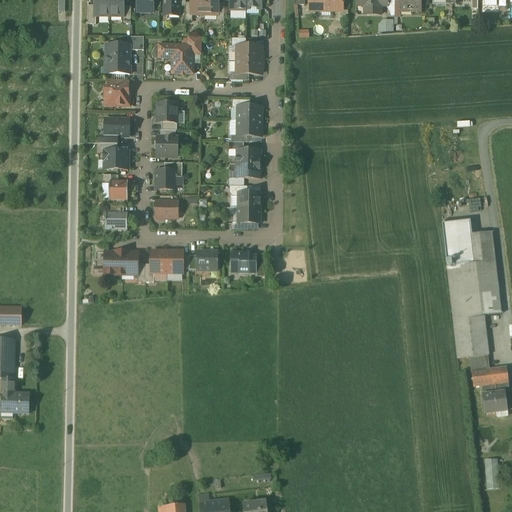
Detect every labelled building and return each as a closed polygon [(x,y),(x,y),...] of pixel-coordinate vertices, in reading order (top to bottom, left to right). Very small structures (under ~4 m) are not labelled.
[(95,0),(95,7),(95,16),(96,17),(109,17),(109,0),(95,0)] [(123,0),(109,0),(109,17),(123,17),(124,8),(123,0)] [(137,0),(137,13),(153,13),(153,9),(153,0),(137,0)] [(164,0),(164,13),(170,13),(169,17),(179,18),(179,8),(179,0),(164,0)] [(204,0),(191,0),(192,4),(191,14),(192,15),(205,15),(204,0)] [(218,0),(204,0),(205,15),(217,15),(218,15),(218,5),(218,0)] [(230,0),(230,2),(230,12),(246,12),(246,9),(246,0),(230,0)] [(261,0),(246,0),(246,9),(261,9),(261,0)] [(343,0),(311,0),(311,1),(311,12),(321,12),(323,10),(331,9),(333,12),(343,12),(343,0)] [(359,0),(359,7),(370,7),(370,16),(381,16),(381,8),(389,8),(388,0),(359,0)] [(401,0),(402,2),(402,12),(422,12),(422,0),(401,0)] [(95,7),(88,7),(87,25),(96,26),(96,17),(95,16),(95,7)] [(131,8),(124,8),(123,17),(123,26),(131,26),(131,8)] [(395,33),(394,21),(380,21),(380,34),(395,33)] [(144,39),(128,38),(128,46),(129,46),(129,52),(144,52),(144,39)] [(201,39),(189,39),(189,47),(189,55),(193,55),(201,55),(201,39)] [(246,40),(232,40),(232,48),(237,49),(238,48),(246,48),(246,40)] [(128,46),(107,46),(107,57),(106,57),(106,68),(109,68),(109,76),(130,76),(130,59),(129,59),(129,52),(129,46),(128,46)] [(189,47),(159,47),(159,54),(161,54),(161,59),(170,59),(173,61),(172,75),(193,75),(193,55),(189,55),(189,47)] [(246,48),(238,48),(237,49),(237,62),(261,62),(261,48),(246,48)] [(261,62),(237,62),(237,75),(237,76),(249,76),(261,76),(261,62)] [(108,89),(106,89),(106,101),(112,101),(111,107),(129,108),(130,98),(128,98),(128,89),(125,89),(108,89)] [(250,102),(232,102),(232,110),(238,110),(238,108),(250,108),(250,102)] [(177,105),(158,105),(157,124),(162,124),(177,125),(177,105)] [(250,108),(238,108),(238,110),(238,122),(261,122),(262,109),(250,108)] [(129,121),(105,121),(105,138),(118,138),(129,139),(129,121)] [(261,122),(238,122),(238,137),(238,138),(247,138),(261,138),(261,122)] [(161,139),(157,139),(157,159),(175,159),(175,152),(178,152),(178,140),(176,139),(161,139)] [(117,145),(100,145),(99,153),(105,153),(117,153),(117,145)] [(261,152),(238,151),(237,158),(236,160),(236,166),(260,166),(260,159),(261,159),(261,152)] [(117,153),(105,153),(105,163),(107,163),(107,171),(129,171),(129,158),(124,153),(117,153)] [(182,165),(165,165),(164,173),(182,173),(182,165)] [(260,166),(236,166),(236,172),(237,173),(237,180),(261,181),(261,173),(260,173),(260,166)] [(164,173),(156,173),(156,192),(176,192),(176,179),(182,179),(182,173),(164,173)] [(111,183),(109,183),(109,184),(109,202),(128,202),(128,184),(111,183)] [(248,188),(230,188),(230,195),(233,198),(239,198),(239,195),(248,195),(248,188)] [(248,195),(239,195),(239,198),(238,210),(260,210),(261,195),(248,195)] [(178,204),(156,203),(156,220),(178,220),(178,204)] [(260,210),(238,210),(238,225),(248,225),(260,225),(260,210)] [(109,215),(106,215),(106,232),(128,232),(128,215),(124,215),(109,215)] [(470,222),(442,225),(446,260),(453,260),(452,254),(460,253),(473,252),(472,236),(470,222)] [(473,252),(460,253),(461,266),(447,268),(458,360),(470,359),(488,357),(484,317),(501,315),(492,233),(472,236),(473,252)] [(109,247),(96,247),(95,268),(105,269),(105,254),(108,254),(109,247)] [(130,254),(115,253),(115,254),(108,254),(105,254),(105,269),(105,276),(137,277),(138,277),(138,266),(138,255),(130,255),(130,254)] [(167,253),(151,253),(151,266),(151,275),(155,275),(167,275),(167,253)] [(183,253),(167,253),(167,275),(183,275),(183,270),(183,257),(183,253)] [(460,253),(452,254),(453,260),(446,260),(447,268),(461,266),(460,253)] [(217,254),(198,254),(197,258),(197,272),(217,273),(217,254)] [(250,254),(231,254),(231,271),(240,271),(240,273),(240,275),(256,275),(256,274),(257,274),(257,256),(249,256),(250,254)] [(266,257),(257,256),(257,274),(256,274),(256,275),(256,278),(265,279),(266,257)] [(197,258),(189,257),(189,270),(189,272),(197,272),(197,258)] [(151,266),(145,266),(145,284),(155,284),(155,275),(151,275),(151,266)] [(22,309),(2,308),(2,326),(22,327),(22,309)] [(15,342),(0,341),(0,379),(3,380),(15,380),(15,342)] [(488,357),(470,359),(472,373),(490,371),(488,357)] [(490,371),(472,373),(474,388),(482,387),(500,385),(508,383),(506,369),(490,371)] [(15,380),(3,380),(1,414),(30,415),(31,397),(14,395),(15,380)] [(500,385),(482,387),(483,396),(482,396),(485,415),(507,412),(507,413),(505,393),(504,393),(504,394),(501,394),(500,385)] [(176,444),(159,445),(160,453),(176,453),(176,444)] [(486,460),(487,490),(500,489),(499,460),(486,460)] [(208,496),(198,497),(199,511),(209,511),(209,503),(208,496)] [(229,511),(229,501),(209,503),(209,511),(229,511)] [(267,511),(266,503),(243,505),(243,511),(267,511)]
